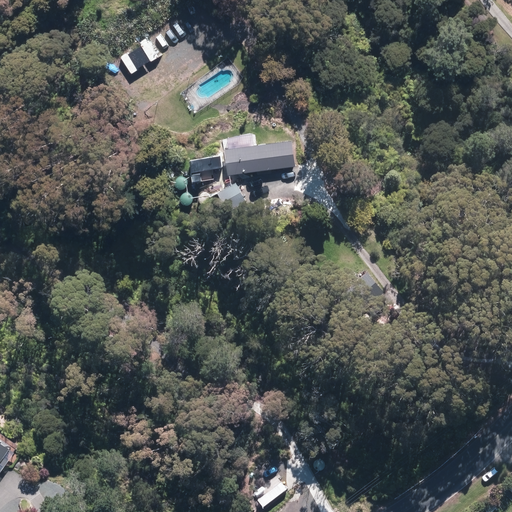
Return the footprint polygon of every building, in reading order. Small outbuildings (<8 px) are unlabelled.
[(190,13),(171,13),(172,23),(191,23),(190,13)] [(169,24),(154,29),(156,36),(171,30),(169,24)] [(181,64),(165,76),(170,82),(186,70),(181,64)] [(198,96),(188,103),(194,113),(205,106),(198,96)] [(149,104),(143,97),(129,109),(135,117),(149,104)] [(223,138),(224,147),(239,145),(238,136),(223,138)] [(225,174),(294,165),(290,139),(222,148),(225,174)] [(347,176),(337,181),(342,194),(352,189),(347,176)] [(215,192),(225,210),(244,200),(234,182),(215,192)] [(356,316),(382,294),(364,273),(338,295),(356,316)] [(365,310),(371,317),(385,305),(379,298),(365,310)] [(0,470),(14,450),(13,450),(15,448),(0,436),(0,470)] [(493,511),(499,507),(492,500),(483,509),(485,511),(493,511)]
